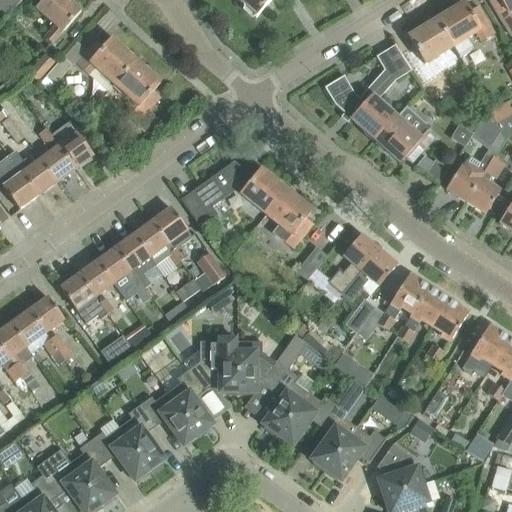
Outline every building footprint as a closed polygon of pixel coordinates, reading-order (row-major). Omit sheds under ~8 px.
[(0,0),(0,8),(9,17),(23,0),(0,0)] [(52,45),(67,28),(81,13),(66,0),(43,0),(35,9),(54,27),(44,38),(52,45)] [(271,0),(236,0),(244,6),(243,7),(256,19),(271,0)] [(511,0),(499,0),(504,9),(496,14),(505,28),(511,37),(511,36),(511,0)] [(493,35),(488,26),(478,9),(470,14),(464,4),(436,21),(452,48),(459,60),(474,50),(468,39),(476,34),(481,42),(493,35)] [(439,56),(452,48),(436,21),(408,38),(421,60),(413,65),(421,78),(434,70),(430,63),(439,57),(439,56)] [(115,85),(135,62),(111,40),(96,58),(88,51),(76,65),(89,76),(95,68),(115,85)] [(374,142),(394,120),(386,112),(387,111),(377,102),(395,81),(411,72),(395,46),(376,58),(384,72),(358,101),(354,97),(343,78),(324,89),(334,106),(374,142)] [(27,74),(36,82),(55,61),(46,53),(27,74)] [(48,93),(54,86),(72,67),(63,59),(45,79),(39,85),(48,93)] [(164,100),(154,91),(160,84),(135,62),(115,85),(134,103),(122,117),(134,128),(151,109),(154,111),(164,100)] [(511,112),(506,104),(484,119),(495,127),(511,116),(511,112)] [(426,124),(424,126),(404,108),(394,120),(374,142),(399,164),(416,145),(423,151),(434,139),(426,133),(430,128),(426,124)] [(484,119),(474,137),(491,148),(486,157),(492,161),(494,159),(504,141),(507,138),(511,134),(511,116),(495,127),(484,119)] [(74,119),(49,137),(53,141),(58,149),(74,171),(93,157),(90,153),(97,148),(80,125),(74,119)] [(2,125),(17,144),(24,139),(9,120),(2,125)] [(45,131),(39,136),(46,146),(53,141),(49,137),(45,131)] [(58,149),(40,162),(56,184),(74,171),(58,149)] [(15,152),(9,157),(38,197),(56,184),(40,162),(29,170),(23,163),(15,152)] [(9,157),(0,163),(0,180),(5,187),(3,189),(7,195),(19,211),(38,197),(9,157)] [(456,175),(446,192),(465,204),(492,161),(486,157),(485,159),(481,166),(470,159),(463,170),(461,168),(456,175)] [(492,161),(465,204),(485,216),(489,210),(496,214),(504,200),(498,196),(500,193),(487,185),(492,177),(496,180),(505,166),(494,159),(492,161)] [(435,163),(426,176),(439,185),(448,171),(435,163)] [(267,215),(286,191),(261,171),(254,179),(234,164),(180,202),(200,229),(217,216),(211,208),(228,197),(239,206),(244,199),(253,206),(254,205),(267,215)] [(293,250),(300,242),(312,227),(305,221),(312,212),(286,191),(267,215),(278,224),(277,226),(287,233),(281,240),(293,250)] [(504,200),(496,214),(502,219),(498,225),(511,233),(511,203),(511,205),(504,200)] [(171,210),(151,224),(180,263),(187,258),(180,248),(192,239),(187,232),(182,226),(171,210)] [(151,224),(134,236),(149,259),(150,259),(156,266),(166,259),(173,269),(180,263),(151,224)] [(134,236),(115,250),(144,289),(150,285),(143,276),(156,266),(150,259),(149,259),(134,236)] [(342,295),(379,252),(361,237),(343,257),(351,264),(343,275),(339,272),(329,284),(342,295)] [(316,249),(296,273),(306,282),(326,258),(316,249)] [(115,250),(97,263),(114,285),(119,293),(130,285),(137,294),(143,303),(150,298),(144,289),(115,250)] [(378,287),(396,267),(379,252),(342,295),(350,302),(369,279),(378,287)] [(193,281),(202,293),(225,278),(211,255),(198,263),(205,274),(193,281)] [(97,263),(78,276),(95,299),(114,285),(97,263)] [(78,276),(60,290),(72,306),(76,312),(85,324),(97,316),(100,320),(107,315),(100,305),(95,299),(78,276)] [(412,313),(428,288),(409,276),(384,316),(375,309),(355,336),(366,344),(378,327),(386,332),(403,307),(412,313)] [(201,294),(202,293),(193,281),(175,293),(182,304),(200,292),(201,294)] [(432,326),(448,301),(428,288),(412,313),(410,317),(420,323),(422,319),(432,326)] [(216,301),(215,301),(222,310),(233,302),(227,293),(216,301)] [(48,299),(29,312),(45,335),(64,322),(59,315),(48,299)] [(101,305),(100,305),(107,315),(108,316),(108,315),(115,311),(107,300),(101,305)] [(355,336),(375,309),(364,301),(345,327),(355,336)] [(450,343),(468,314),(448,301),(432,326),(443,333),(440,337),(450,343)] [(183,305),(165,318),(171,328),(190,314),(183,305)] [(29,312),(10,326),(31,355),(43,347),(58,367),(65,363),(49,341),(45,335),(29,312)] [(292,330),(302,339),(309,331),(299,322),(292,330)] [(10,326),(0,333),(0,350),(21,379),(32,393),(38,389),(22,366),(33,358),(31,355),(10,326)] [(142,326),(124,339),(132,349),(150,336),(142,326)] [(415,335),(402,327),(396,337),(408,345),(415,335)] [(471,355),(457,376),(467,382),(480,361),(482,358),(493,364),(509,340),(489,327),(478,344),(471,355)] [(56,336),(49,341),(65,363),(72,357),(56,336)] [(123,338),(101,354),(110,365),(132,349),(124,339),(123,338)] [(511,341),(509,340),(493,364),(503,371),(501,375),(511,381),(511,378),(511,341)] [(200,364),(188,372),(204,394),(213,387),(219,387),(219,394),(223,394),(223,395),(225,396),(237,397),(237,398),(237,354),(237,343),(237,341),(219,341),(219,343),(199,344),(200,364)] [(262,344),(237,343),(237,354),(237,398),(238,398),(238,397),(252,395),(252,394),(255,394),(255,386),(261,386),(271,393),(287,372),(276,364),(262,354),(262,344)] [(306,345),(299,356),(323,373),(330,364),(306,345)] [(432,346),(427,356),(438,363),(444,353),(432,346)] [(0,350),(0,368),(5,375),(6,374),(15,384),(21,379),(0,350)] [(286,351),(276,364),(287,372),(296,359),(286,351)] [(364,388),(373,375),(343,355),(334,367),(364,388)] [(180,385),(167,394),(200,440),(201,439),(200,438),(211,430),(210,428),(212,426),(194,401),(204,394),(188,372),(176,380),(180,385)] [(281,400),(263,426),(266,428),(265,430),(275,438),(274,439),(275,440),(308,394),(295,385),(298,380),(287,372),(271,393),(281,400)] [(505,392),(501,398),(511,404),(511,378),(511,381),(507,387),(504,391),(505,392)] [(493,385),(487,395),(498,402),(501,398),(505,392),(504,391),(493,385)] [(0,411),(0,427),(4,433),(22,420),(24,419),(4,391),(0,393),(0,400),(13,419),(8,423),(0,411)] [(151,399),(139,407),(155,429),(165,422),(183,447),(186,445),(187,446),(199,439),(200,440),(167,394),(154,404),(151,399)] [(308,394),(275,440),(276,440),(276,439),(288,446),(289,445),(292,447),(310,421),(320,428),(336,407),(324,398),(320,403),(308,394)] [(379,398),(371,410),(394,426),(402,415),(379,398)] [(131,420),(118,429),(152,475),(152,474),(152,473),(162,465),(161,463),(164,461),(145,436),(155,429),(139,407),(128,416),(131,420)] [(330,435),(311,461),(314,463),(313,464),(324,473),(323,474),(324,475),(356,429),(344,420),(347,415),(336,407),(320,428),(330,435)] [(413,433),(410,438),(425,447),(434,434),(418,424),(413,433)] [(102,434),(91,442),(106,464),(116,457),(134,482),(137,480),(139,482),(150,474),(151,476),(152,475),(118,429),(105,438),(102,434)] [(356,429),(324,475),(325,474),(337,481),(338,480),(341,482),(359,457),(369,464),(381,448),(386,441),(373,432),(369,438),(356,429)] [(465,452),(470,444),(456,435),(451,443),(465,452)] [(478,437),(467,454),(485,465),(495,447),(478,437)] [(83,455),(70,465),(103,510),(104,510),(103,509),(113,500),(112,498),(115,496),(97,471),(106,464),(91,442),(79,451),(83,455)] [(380,500),(422,486),(417,469),(414,470),(411,459),(393,446),(376,469),(383,474),(385,480),(378,482),(380,485),(378,486),(381,499),(380,499),(380,500)] [(60,452),(36,469),(42,477),(58,499),(68,492),(82,511),(97,511),(101,510),(102,511),(103,510),(70,465),(60,452)] [(495,466),(489,489),(503,493),(510,470),(495,466)] [(34,491),(21,500),(30,511),(52,511),(48,506),(58,499),(42,477),(30,486),(34,491)] [(428,511),(426,504),(428,503),(422,486),(380,500),(380,501),(382,501),(386,511),(428,511)] [(481,510),(488,511),(494,511),(497,503),(485,499),(481,510)] [(5,504),(0,507),(0,511),(30,511),(21,500),(8,509),(5,504)] [(447,500),(442,511),(455,511),(458,504),(447,500)]
